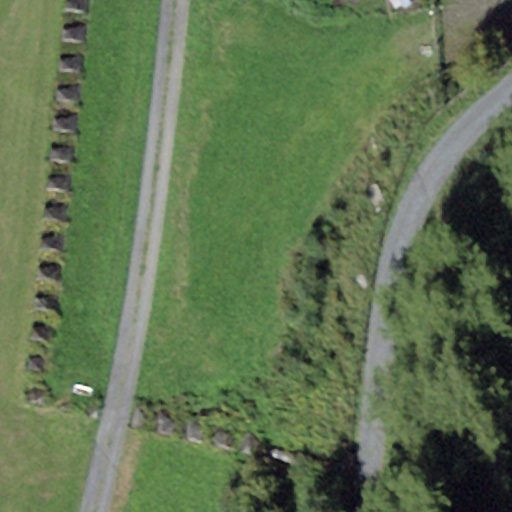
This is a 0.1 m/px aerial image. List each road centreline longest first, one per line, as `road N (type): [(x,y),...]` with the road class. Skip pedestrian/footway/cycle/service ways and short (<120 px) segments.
road 1 (track): [(93,511),(162,80),(167,0)]
road 2 (track): [(363,511),(405,272),(450,174),(511,111)]
